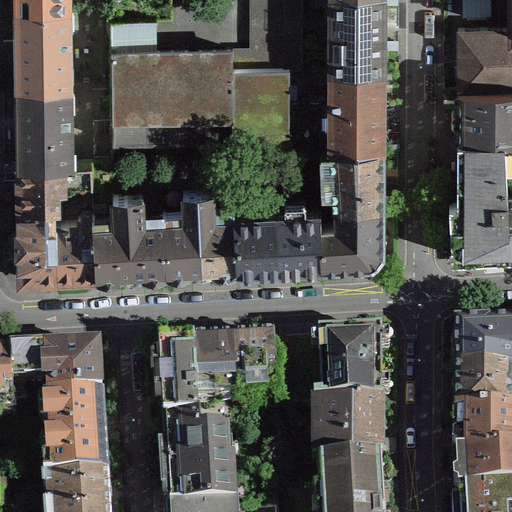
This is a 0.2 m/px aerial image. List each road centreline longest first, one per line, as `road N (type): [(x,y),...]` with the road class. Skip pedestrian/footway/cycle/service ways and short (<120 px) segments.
road 1 (residential): [(418,296),(424,0)]
road 2 (residential): [(418,296),(125,310)]
road 3 (residential): [(427,511),(418,296)]
road 4 (residential): [(125,310),(137,511)]
road 5 (residential): [(125,310),(0,317)]
